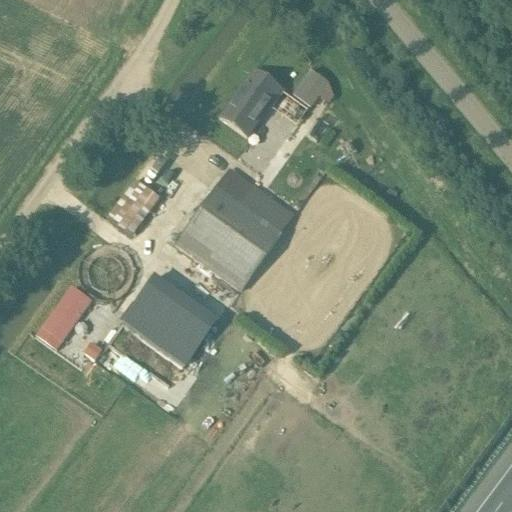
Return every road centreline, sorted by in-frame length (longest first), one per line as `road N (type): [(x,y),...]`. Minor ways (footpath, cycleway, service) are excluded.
road 1 (unclassified): [(173,0),(0,255)]
road 2 (unclassified): [(511,157),(381,0)]
